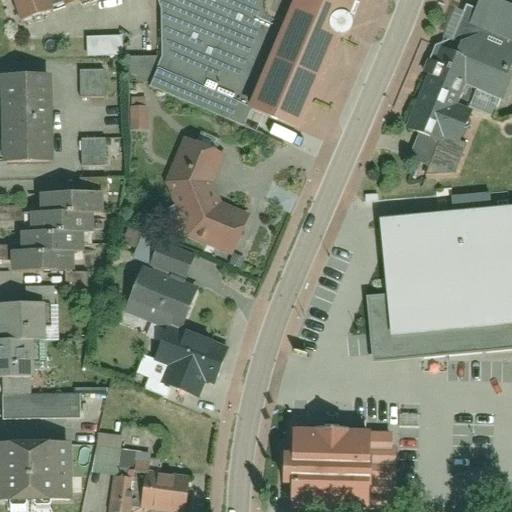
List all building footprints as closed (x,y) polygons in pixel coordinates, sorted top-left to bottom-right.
[(13,0),(21,22),(88,0),(13,0)] [(157,0),(162,12),(164,64),(150,96),(257,139),(261,123),(296,137),(358,5),(369,1),(369,0),(157,0)] [(511,37),(511,0),(484,0),(476,23),(511,37)] [(507,96),(511,83),(511,37),(476,23),(466,19),(460,35),(440,45),(411,126),(465,145),(479,108),(464,103),(472,83),(507,96)] [(94,55),(128,54),(128,34),(93,35),(94,55)] [(128,75),(146,83),(155,63),(137,55),(128,75)] [(85,69),(85,95),(109,95),(109,69),(85,69)] [(7,161),(60,160),(59,73),(6,73),(7,161)] [(129,130),(147,130),(148,106),(130,106),(129,130)] [(192,236),(239,255),(257,213),(229,202),(219,182),(232,153),(189,135),(171,179),(192,236)] [(87,165),(113,163),(112,137),(86,138),(87,165)] [(99,207),(109,207),(109,188),(45,190),(46,209),(99,207)] [(367,299),(373,365),(511,352),(511,210),(492,212),(490,195),(451,199),(453,216),(381,222),(388,297),(367,299)] [(100,228),(99,207),(46,209),(36,209),(36,230),(89,228),(100,228)] [(90,247),(89,228),(36,230),(27,230),(27,249),(80,247),(90,247)] [(155,268),(189,281),(200,253),(166,240),(155,268)] [(80,269),(80,247),(27,249),(18,249),(19,271),(80,269)] [(177,323),(188,327),(204,288),(189,281),(155,268),(148,265),(132,305),(177,323)] [(52,337),(51,302),(3,303),(4,339),(43,338),(52,337)] [(221,383),(236,346),(188,327),(177,323),(162,359),(172,363),(166,379),(204,395),(211,379),(221,383)] [(44,374),(43,338),(4,339),(0,338),(0,374),(7,375),(37,374),(44,374)] [(38,393),(37,374),(7,375),(8,394),(38,393)] [(38,393),(8,394),(9,419),(86,417),(85,392),(38,393)] [(361,511),(366,436),(334,434),(330,428),(323,425),(317,427),(312,433),(280,431),(272,511),(361,511)] [(0,499),(78,497),(77,440),(0,442),(0,499)] [(153,468),(147,507),(174,511),(192,511),(199,476),(153,468)] [(112,511),(114,511),(134,511),(140,478),(118,475),(112,511)]
